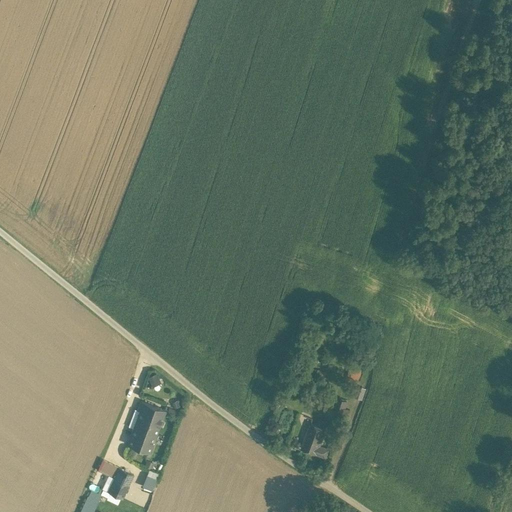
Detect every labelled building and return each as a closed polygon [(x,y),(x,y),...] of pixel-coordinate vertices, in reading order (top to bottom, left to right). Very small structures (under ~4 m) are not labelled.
[(149,375),(154,385),(162,381),(156,371),(149,375)] [(347,401),(338,397),(333,411),(342,414),(347,401)] [(165,409),(141,400),(138,409),(141,410),(135,424),(156,432),(165,409)] [(327,428),(311,422),(302,447),(317,453),(326,456),(329,448),(320,444),(327,428)] [(156,432),(135,424),(128,444),(149,451),(156,432)] [(98,468),(114,477),(119,466),(103,458),(98,468)] [(119,466),(114,477),(108,490),(122,497),(134,473),(119,466)] [(142,486),(151,489),(157,470),(147,468),(142,486)] [(102,487),(103,488),(108,490),(114,477),(109,473),(102,487)] [(108,490),(103,488),(100,493),(107,496),(107,498),(117,503),(121,496),(108,490)] [(79,511),(91,511),(100,493),(92,489),(88,495),(79,511)] [(127,511),(137,511),(140,506),(120,497),(116,507),(127,511)]
